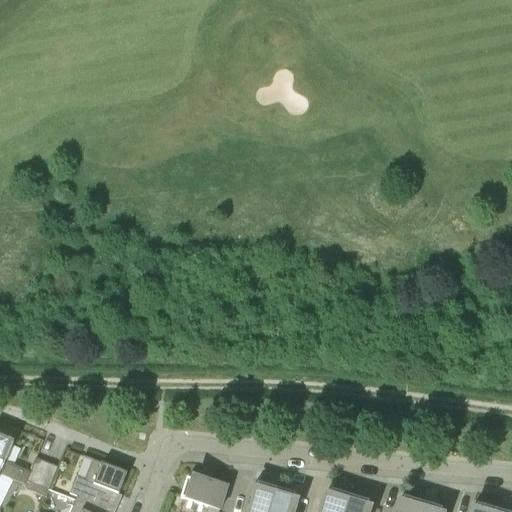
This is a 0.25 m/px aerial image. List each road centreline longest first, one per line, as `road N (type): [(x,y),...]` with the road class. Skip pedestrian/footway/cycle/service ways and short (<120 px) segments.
road 1 (track): [(511,407),(333,385),(0,377)]
road 2 (residential): [(158,471),(171,444),(186,440),(511,475)]
road 3 (residential): [(158,471),(0,415)]
